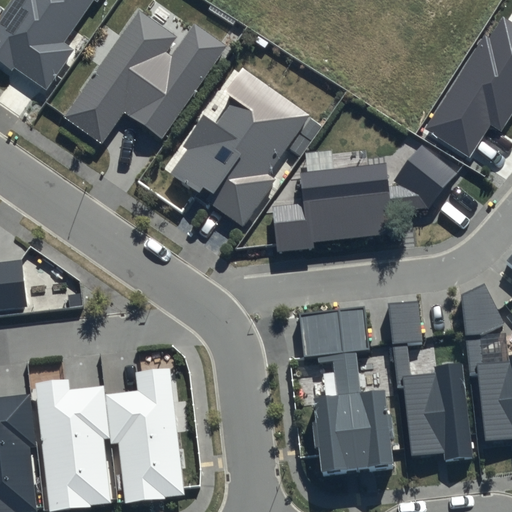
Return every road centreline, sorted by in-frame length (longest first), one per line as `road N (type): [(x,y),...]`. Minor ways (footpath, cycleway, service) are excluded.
road 1 (residential): [(511,213),(460,264),(415,278),(260,292),(212,314)]
road 2 (residential): [(0,163),(212,314)]
road 3 (residential): [(0,349),(153,331),(212,314)]
road 4 (residential): [(212,314),(233,345),(243,383),(257,511)]
